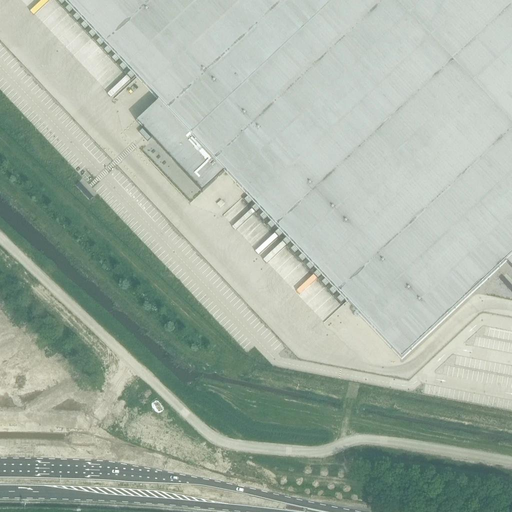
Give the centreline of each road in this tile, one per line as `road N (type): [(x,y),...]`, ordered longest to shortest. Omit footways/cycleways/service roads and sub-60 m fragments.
road 1 (unclassified): [(0,238),(226,444),(317,453),(367,439),(511,462)]
road 2 (primary): [(330,511),(138,472),(0,467)]
road 3 (primary): [(0,495),(273,511)]
